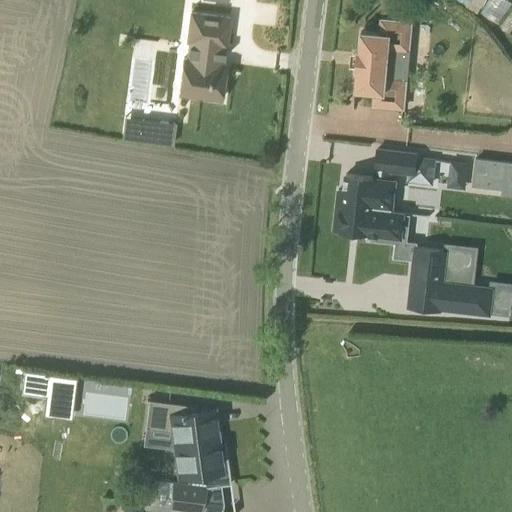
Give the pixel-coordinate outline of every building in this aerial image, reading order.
[(229,17),(210,14),(190,12),(187,41),(189,41),(187,58),(183,57),(178,93),(221,99),(225,63),(221,62),(222,54),(225,54),(229,17)] [(361,31),(359,50),(358,50),(356,69),(357,69),(356,89),(374,90),(373,104),(403,107),(405,79),(385,77),(388,48),(408,50),(411,21),(381,19),(380,33),(361,31)] [(124,116),(121,138),(173,145),(176,123),(124,116)] [(338,189),(336,204),(394,210),(397,180),(390,179),(391,171),(408,173),(407,180),(432,184),(436,158),(417,155),(417,153),(377,148),(374,176),(346,173),(344,190),(338,189)] [(511,162),(475,158),(472,185),(501,189),(511,190),(511,162)] [(394,210),(336,204),(333,229),(367,233),(366,237),(395,240),(393,255),(413,257),(414,246),(418,246),(418,243),(404,241),(407,211),(404,211),(394,210)] [(418,246),(414,246),(413,257),(408,306),(428,308),(439,309),(491,315),(494,286),(442,280),(445,249),(434,248),(418,246)] [(41,373),(39,395),(47,396),(50,374),(41,373)] [(221,511),(221,508),(222,508),(223,503),(219,499),(219,496),(218,485),(230,483),(226,452),(220,453),(216,423),(214,409),(214,407),(213,408),(207,408),(196,410),(196,405),(195,405),(147,399),(147,400),(151,401),(147,426),(172,430),(175,448),(179,475),(179,476),(180,476),(187,475),(188,482),(173,480),(169,507),(205,511),(221,511)]
